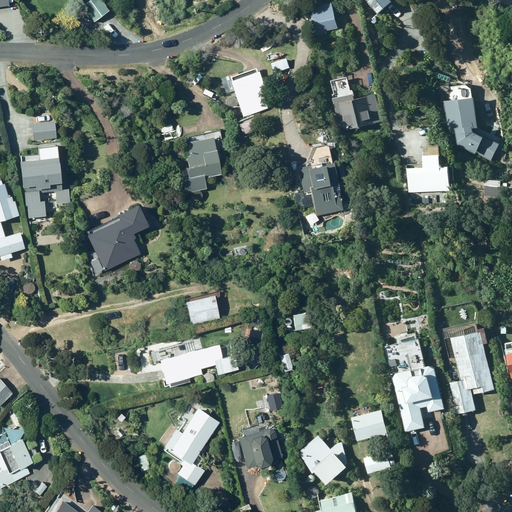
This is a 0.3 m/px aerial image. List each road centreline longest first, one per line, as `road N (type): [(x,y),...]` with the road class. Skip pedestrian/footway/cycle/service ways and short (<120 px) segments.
road 1 (residential): [(0,51),(121,56),(159,49),(220,26),(257,0)]
road 2 (residential): [(160,511),(104,465),(0,334)]
